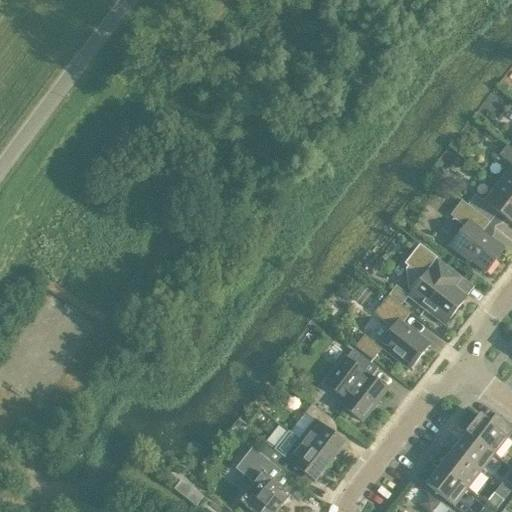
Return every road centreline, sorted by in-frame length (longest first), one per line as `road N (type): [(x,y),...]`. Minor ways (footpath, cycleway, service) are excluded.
road 1 (unclassified): [(0,164),(127,0)]
road 2 (unclassified): [(342,511),(435,387),(462,365)]
